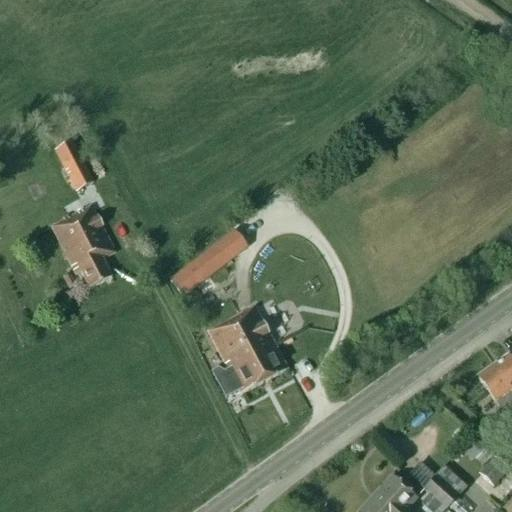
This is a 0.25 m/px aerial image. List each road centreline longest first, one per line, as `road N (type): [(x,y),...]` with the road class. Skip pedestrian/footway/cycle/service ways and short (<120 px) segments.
road 1 (tertiary): [(211,511),(511,298)]
road 2 (track): [(332,426),(312,389),(345,309),(334,261),(298,225),(255,237),(242,275)]
road 3 (track): [(255,480),(148,272),(129,267)]
road 4 (track): [(411,370),(511,459)]
